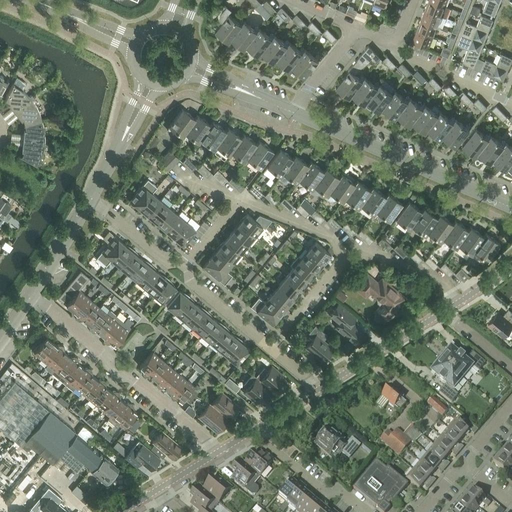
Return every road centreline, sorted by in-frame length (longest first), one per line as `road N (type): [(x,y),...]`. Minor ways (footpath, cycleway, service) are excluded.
road 1 (residential): [(221,450),(127,376),(111,373),(105,356),(31,297)]
road 2 (tertiary): [(511,207),(295,113)]
road 3 (residential): [(317,389),(444,311)]
road 4 (residential): [(366,511),(342,493),(326,494),(254,429)]
road 5 (residential): [(511,103),(393,48),(391,40)]
road 6 (residential): [(269,349),(355,245)]
road 7 (residential): [(355,245),(241,198)]
road 8 (residential): [(269,349),(190,281),(185,264)]
